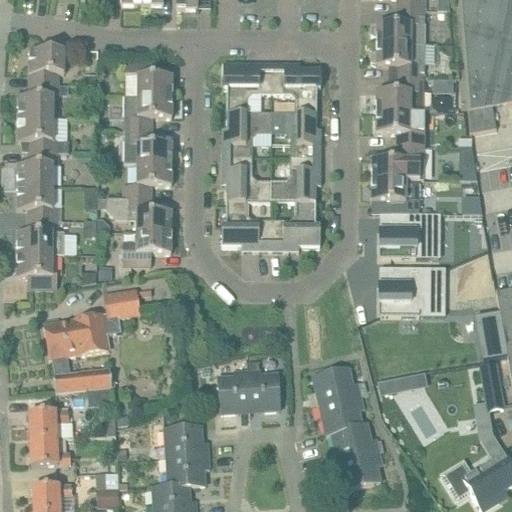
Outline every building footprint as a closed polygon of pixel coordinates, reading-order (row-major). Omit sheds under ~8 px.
[(141,0),(142,8),(163,8),(162,0),(141,0)] [(175,0),(175,12),(197,12),(197,0),(175,0)] [(371,0),(371,1),(376,1),(396,1),(396,12),(425,12),(425,0),(371,0)] [(511,0),(456,0),(468,115),(470,136),(495,131),(492,111),(511,106),(511,0)] [(371,30),(371,38),(376,41),(376,46),(425,47),(425,26),(425,12),(396,12),(396,27),(376,26),(376,27),(371,30)] [(424,68),(425,47),(376,46),(376,69),(396,69),(396,80),(424,81),(424,68)] [(440,48),(440,52),(447,58),(452,58),(452,48),(440,48)] [(28,87),(59,87),(59,76),(63,76),(63,54),(27,53),(27,77),(28,77),(28,87)] [(137,99),(171,99),(171,79),(152,79),(152,66),(124,66),(124,79),(137,79),(137,99)] [(252,99),(271,99),(271,67),(243,67),(243,71),(222,71),(222,92),(225,92),(226,117),(247,117),(247,104),(252,99)] [(294,104),(294,117),(316,118),(316,93),(320,93),(320,72),(299,72),(299,67),(271,67),(271,99),(289,99),(294,104)] [(82,78),(82,88),(95,88),(96,78),(82,78)] [(424,115),(424,81),(396,80),(395,95),(375,94),(375,115),(424,115)] [(59,87),(28,87),(28,99),(16,99),(16,121),(53,122),(53,101),(59,101),(59,98),(69,98),(69,87),(59,87)] [(171,99),(137,99),(124,99),(123,133),(151,133),(151,121),(171,121),(171,99)] [(424,115),(375,115),(375,137),(395,137),(395,149),(424,150),(424,115)] [(221,161),(250,161),(250,144),(257,138),(271,138),(271,117),(247,117),(226,117),(226,133),(221,133),(221,161)] [(294,117),(271,117),(271,138),(285,138),(290,143),(290,161),(320,161),(321,133),(316,133),(316,118),(294,117)] [(16,121),(16,145),(20,145),(28,145),(28,155),(59,156),(67,156),(67,144),(53,144),(53,122),(16,121)] [(123,147),(123,167),(137,168),(171,168),(171,147),(151,147),(151,133),(123,133),(123,147)] [(424,163),(424,150),(395,149),(395,162),(371,162),(371,183),(419,184),(419,173),(422,174),(422,163),(424,163)] [(53,169),(58,169),(59,156),(28,155),(28,167),(16,167),(15,190),(53,191),(53,169)] [(250,180),(250,161),(221,161),(221,189),(225,189),(225,204),(247,204),(270,205),(270,185),(254,184),(250,180)] [(320,189),(320,161),(290,161),(289,181),(284,185),(270,185),(270,205),(293,205),(316,206),(316,189),(320,189)] [(124,189),(124,201),(151,202),(151,189),(171,189),(171,168),(137,168),(137,189),(124,189)] [(419,184),(371,183),(371,205),(391,205),(391,218),(419,211),(419,184)] [(27,213),(27,224),(58,224),(58,212),(53,212),(53,191),(15,190),(15,213),(27,213)] [(96,210),(97,190),(83,190),(82,210),(96,210)] [(448,226),(483,222),(480,199),(446,203),(448,226)] [(151,202),(124,201),(106,201),(106,214),(117,224),(136,224),(136,235),(170,236),(171,215),(151,215),(151,202)] [(270,255),(270,223),(251,222),(247,218),(247,204),(225,204),(225,229),(221,229),(221,250),(241,250),(241,255),(270,255)] [(315,230),(316,206),(293,205),(293,219),(289,223),(270,223),(270,255),(298,255),(298,251),(319,251),(319,230),(315,230)] [(391,233),(378,233),(378,255),(380,255),(380,262),(415,263),(415,245),(437,245),(437,219),(391,219),(391,233)] [(15,257),(52,258),(64,258),(64,236),(58,236),(58,224),(27,224),(27,235),(15,235),(15,257)] [(170,236),(136,235),(136,245),(124,245),(124,270),(150,270),(150,257),(170,257),(170,236)] [(52,281),(52,258),(15,257),(15,281),(27,281),(27,293),(59,293),(59,281),(52,281)] [(98,273),(98,283),(111,283),(111,273),(98,273)] [(378,287),(378,309),(380,309),(380,320),(419,321),(419,299),(440,299),(440,273),(391,273),(391,287),(378,287)] [(104,296),(104,301),(107,319),(43,328),(48,364),(51,363),(55,398),(87,394),(110,392),(109,391),(115,390),(113,375),(108,375),(108,373),(68,377),(66,362),(107,356),(105,340),(120,338),(118,323),(140,320),(136,296),(136,292),(104,296)] [(496,294),(495,295),(499,316),(507,360),(509,373),(511,388),(511,292),(500,295),(497,295),(496,296),(496,294)] [(172,302),(159,304),(161,316),(171,314),(174,314),(172,302)] [(161,316),(156,316),(159,333),(173,331),(173,327),(171,314),(161,316)] [(499,316),(475,320),(483,364),(507,360),(499,316)] [(247,374),(249,416),(279,415),(276,377),(260,378),(260,365),(248,366),(248,374),(247,374)] [(496,368),(480,371),(486,405),(488,414),(503,412),(496,368)] [(319,410),(360,400),(357,387),(352,388),(348,372),(312,380),(319,410)] [(249,416),(247,374),(233,374),(234,380),(217,381),(220,418),(249,416)] [(393,384),(377,387),(379,400),(395,397),(393,384)] [(111,408),(110,392),(87,394),(88,410),(111,408)] [(326,439),(331,438),(362,431),(358,414),(363,412),(360,400),(319,410),(326,439)] [(30,441),(57,440),(56,423),(69,422),(69,414),(28,415),(30,441)] [(126,419),(115,420),(117,429),(128,427),(126,419)] [(331,438),(337,466),(378,456),(375,443),(370,444),(367,429),(362,431),(331,438)] [(163,462),(208,459),(207,446),(202,446),(201,430),(161,433),(163,462)] [(57,456),(57,440),(30,441),(31,470),(72,468),(71,455),(57,456)] [(126,451),(117,452),(117,463),(127,462),(126,451)] [(381,468),(378,456),(337,466),(344,494),(380,486),(376,470),(381,468)] [(463,465),(440,479),(457,506),(470,498),(479,511),(487,511),(499,505),(495,499),(504,493),(511,488),(511,470),(504,458),(493,465),(471,478),(463,465)] [(209,473),(208,459),(163,462),(165,490),(165,492),(189,490),(205,489),(204,473),(209,473)] [(88,476),(113,476),(113,462),(88,462),(88,476)] [(32,511),(60,511),(60,498),(72,498),(72,488),(32,490),(32,511)] [(152,511),(195,511),(195,505),(190,505),(189,490),(165,492),(165,490),(151,491),(152,511)] [(96,511),(119,511),(118,491),(95,492),(96,511)]
